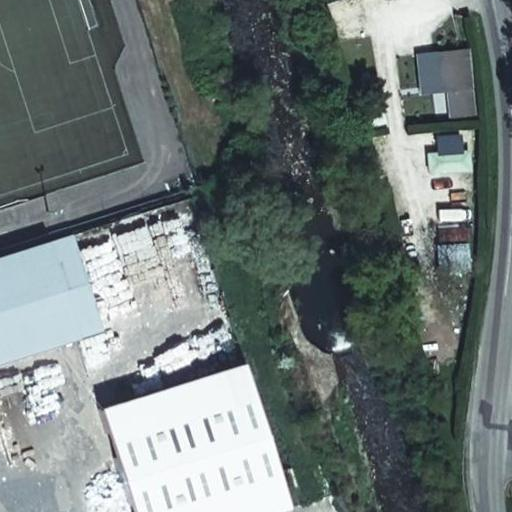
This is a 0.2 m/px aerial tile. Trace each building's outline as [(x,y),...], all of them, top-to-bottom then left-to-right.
[(468,49),(434,52),(437,93),(444,92),(472,90),(468,49)] [(472,90),(444,92),(446,120),(476,117),(474,90),(472,90)] [(470,153),(428,156),(429,174),(471,172),(470,153)] [(413,252),(411,227),(401,228),(403,253),(413,252)] [(438,230),(439,245),(468,244),(467,228),(438,230)] [(73,233),(44,242),(74,338),(103,329),(73,233)] [(44,242),(0,256),(0,360),(74,338),(44,242)] [(439,245),(436,245),(437,263),(469,262),(468,244),(439,245)] [(97,407),(130,511),(272,511),(288,507),(242,363),(97,407)]
